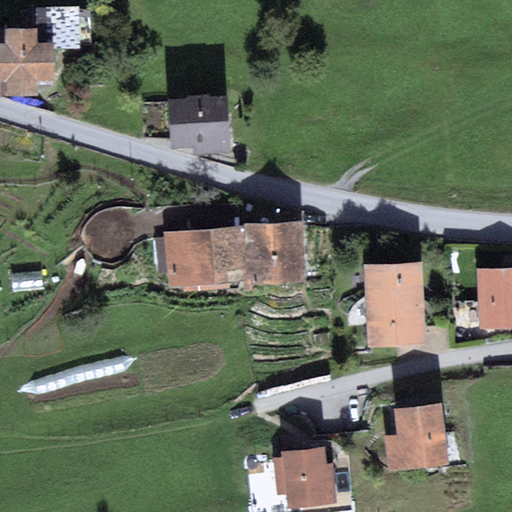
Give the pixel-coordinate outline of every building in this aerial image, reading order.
[(6,42),(0,41),(0,78),(7,78),(6,91),(38,93),(39,82),(57,83),(58,47),(39,47),(40,25),(7,24),(6,42)] [(229,96),(170,97),(172,151),(230,150),(229,96)] [(305,219),(246,221),(247,285),(306,283),(305,219)] [(240,229),(166,232),(169,289),(243,286),(240,229)] [(425,261),(366,261),(367,347),(425,347),(425,261)] [(511,266),(480,267),(481,329),(511,328),(511,266)] [(397,433),(384,435),(388,472),(449,464),(442,403),(394,408),(397,433)] [(323,453),(282,457),(287,511),(312,511),(329,510),(323,453)]
